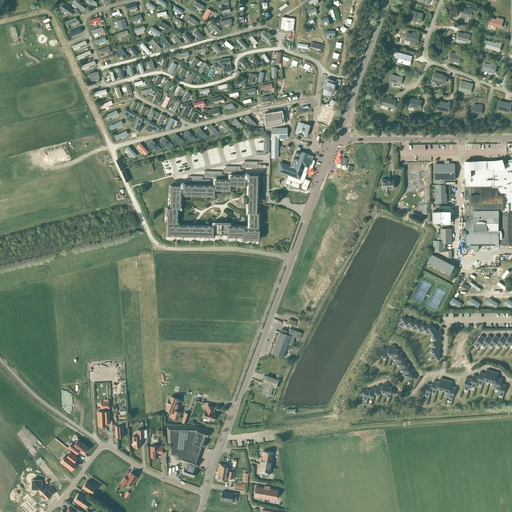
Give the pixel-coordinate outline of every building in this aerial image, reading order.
[(227,0),(223,0),(217,2),(218,8),(222,8),(221,5),(228,3),(227,0)] [(76,2),(73,5),(83,12),(85,9),(76,2)] [(153,11),(155,7),(147,2),(145,6),(153,11)] [(204,7),(195,2),(193,5),(202,10),(204,7)] [(63,5),(61,9),(70,14),(72,11),(63,5)] [(182,11),(175,6),(173,9),(180,14),(182,11)] [(467,19),(468,16),(470,17),(473,9),(470,8),(469,10),(465,9),(462,8),(459,17),(467,19)] [(211,11),(207,9),(202,18),(206,20),(211,11)] [(412,11),(411,14),(412,15),(412,17),(413,17),(412,20),(418,22),(419,18),(421,19),(423,14),(414,12),(412,11)] [(198,23),(188,16),(186,19),(196,26),(198,23)] [(100,17),(88,21),(89,25),(93,24),(94,26),(98,25),(97,23),(101,21),(100,17)] [(183,23),(174,17),(172,20),(181,26),(183,23)] [(496,19),(491,18),(489,24),(497,27),(498,24),(501,25),(503,19),(497,17),(496,19)] [(76,18),(65,22),(66,26),(77,21),(76,18)] [(293,32),(295,19),(282,18),(280,30),(293,32)] [(124,19),(116,21),(118,30),(127,28),(124,19)] [(170,28),(160,22),(158,25),(168,31),(170,28)] [(220,30),(213,23),(211,26),(217,33),(220,30)] [(161,33),(152,27),(149,31),(158,37),(161,33)] [(80,28),(69,32),(71,37),(81,33),(80,28)] [(196,30),(193,32),(200,40),(203,37),(196,30)] [(270,39),(263,32),(259,35),(267,42),(270,39)] [(417,43),(419,34),(413,32),(412,34),(407,33),(405,40),(417,43)] [(468,42),(470,35),(464,33),(463,34),(458,32),(456,39),(468,42)] [(192,41),(185,33),(183,35),(190,43),(192,41)] [(182,43),(175,35),(172,38),(179,46),(182,43)] [(257,43),(251,36),(249,39),(255,45),(257,43)] [(171,46),(163,37),(160,40),(168,49),(171,46)] [(247,47),(240,39),(236,42),(244,50),(247,47)] [(161,49),(153,40),(150,42),(157,52),(161,49)] [(485,40),(484,43),(487,44),(486,47),(494,50),(498,51),(499,47),(500,43),(496,42),(496,43),(488,41),(485,40)] [(85,41),(71,47),(73,51),(87,45),(85,41)] [(233,47),(226,41),(224,44),(231,50),(233,47)] [(149,51),(143,43),(140,46),(146,54),(149,51)] [(222,51),(214,44),(212,47),(219,54),(222,51)] [(110,51),(108,46),(98,51),(100,55),(110,51)] [(138,55),(132,46),(129,48),(135,57),(138,55)] [(128,57),(120,48),(117,51),(124,60),(128,57)] [(90,50),(76,56),(78,61),(91,55),(90,50)] [(397,59),(397,62),(409,65),(411,56),(396,52),(395,58),(397,59)] [(459,63),(461,56),(461,55),(452,53),(450,52),(449,55),(451,56),(450,61),(459,63)] [(264,54),(261,56),(267,63),(269,61),(264,54)] [(253,56),(250,58),(256,66),(259,63),(253,56)] [(198,60),(194,58),(189,67),(193,69),(198,60)] [(242,59),(239,61),(247,69),(249,67),(242,59)] [(94,61),(81,67),(82,71),(95,65),(94,61)] [(204,62),(198,72),(201,74),(207,64),(204,62)] [(176,65),(173,63),(167,72),(171,74),(176,65)] [(490,63),(489,64),(484,63),(482,70),(494,73),(496,65),(490,63)] [(186,70),(183,68),(177,77),(181,80),(186,70)] [(97,72),(87,74),(90,82),(99,79),(97,72)] [(434,72),(431,81),(439,83),(439,82),(440,82),(441,80),(443,81),(443,79),(445,79),(446,77),(442,76),(442,75),(434,72)] [(195,74),(192,73),(187,82),(190,84),(195,74)] [(257,75),(250,74),(247,84),(252,85),(253,78),(256,79),(257,75)] [(400,85),(402,78),(391,75),(389,81),(400,85)] [(158,76),(152,85),(156,87),(162,78),(158,76)] [(324,82),(322,87),(324,88),(323,93),(330,96),(332,91),(334,92),(336,84),(336,82),(327,78),(326,79),(325,83),(324,82)] [(171,83),(168,81),(163,90),(166,92),(171,83)] [(472,87),(472,84),(461,81),(458,91),(467,93),(469,86),(472,87)] [(181,88),(178,86),(172,95),(176,97),(181,88)] [(105,90),(93,92),(94,97),(99,96),(99,98),(103,97),(103,95),(106,94),(105,90)] [(190,94),(187,92),(181,101),(184,103),(190,94)] [(391,96),(387,95),(387,98),(383,97),(381,105),(382,105),(382,107),(386,109),(386,107),(393,109),(395,101),(390,99),(391,96)] [(170,98),(166,96),(161,106),(165,108),(170,98)] [(420,104),(421,100),(410,98),(408,107),(416,109),(418,103),(420,104)] [(110,101),(99,106),(101,110),(105,108),(106,110),(110,108),(109,106),(112,105),(110,101)] [(180,103),(176,101),(171,112),(174,113),(180,103)] [(437,101),(436,109),(448,112),(450,104),(437,101)] [(499,101),(497,109),(509,112),(511,104),(511,102),(510,102),(509,104),(499,101)] [(473,105),(471,112),(479,114),(480,108),(482,109),(483,105),(478,104),(478,105),(474,104),(473,105)] [(190,108),(186,106),(180,117),(184,118),(190,108)] [(116,110),(104,116),(106,120),(118,115),(116,110)] [(135,116),(124,110),(122,114),(133,120),(135,116)] [(155,112),(152,110),(147,119),(150,121),(155,112)] [(164,116),(161,114),(156,124),(159,126),(164,116)] [(256,125),(247,116),(244,119),(253,128),(256,125)] [(142,120),(138,118),(133,128),(137,131),(142,120)] [(174,120),(170,118),(165,128),(169,131),(174,120)] [(243,126),(235,119),(233,122),(240,129),(243,126)] [(121,121),(109,127),(111,131),(123,125),(121,121)] [(230,129),(223,122),(220,125),(228,132),(230,129)] [(159,129),(149,123),(146,127),(157,133),(159,129)] [(306,134),(308,126),(299,123),(296,133),(299,134),(299,132),(306,134)] [(218,133),(210,125),(208,128),(215,135),(218,133)] [(207,136),(199,128),(196,132),(204,140),(207,136)] [(278,138),(287,138),(287,128),(271,128),(271,138),(271,158),(278,158),(278,138)] [(126,131),(114,137),(116,141),(128,135),(126,131)] [(195,139),(187,131),(184,135),(192,143),(195,139)] [(183,142),(175,134),(172,138),(180,146),(183,142)] [(163,137),(160,141),(169,150),(172,146),(163,137)] [(160,149),(151,140),(148,144),(157,153),(160,149)] [(148,152),(139,144),(136,147),(139,150),(138,151),(141,154),(142,152),(145,155),(148,152)] [(289,147),(287,144),(283,147),(283,146),(279,150),(281,153),(289,147)] [(137,155),(128,146),(125,150),(128,153),(126,154),(129,157),(130,155),(133,158),(137,155)] [(306,172),(307,167),(309,167),(312,168),(314,161),(312,160),(312,159),(311,159),(312,156),(308,155),(308,154),(296,150),(290,166),(280,163),(277,170),(288,175),(287,179),(298,183),(299,183),(300,183),(301,183),(302,182),(303,182),(303,181),(304,180),(307,173),(306,172)] [(511,163),(502,164),(501,162),(497,162),(498,164),(494,164),(494,161),(464,161),(465,198),(470,198),(470,205),(466,205),(466,230),(462,230),(462,234),(465,234),(466,234),(466,247),(470,247),(470,249),(478,249),(478,245),(494,245),(494,247),(499,247),(499,245),(511,245),(511,163)] [(438,182),(445,182),(445,180),(455,180),(455,164),(449,164),(449,162),(444,162),(444,164),(435,164),(435,180),(438,180),(438,182)] [(181,185),(172,185),(172,191),(171,191),(171,195),(172,195),(172,200),(171,200),(171,203),(172,203),(172,208),(169,208),(168,213),(167,213),(167,218),(168,218),(168,223),(177,223),(177,208),(180,208),(181,194),(189,194),(189,196),(194,196),(194,194),(204,195),(204,196),(209,196),(209,195),(214,195),(215,189),(220,189),(220,190),(225,190),(225,189),(230,189),(230,184),(235,185),(235,186),(240,186),(240,185),(248,185),(248,197),(243,197),(243,202),(248,202),(248,213),(250,213),(249,228),(258,228),(258,222),(259,222),(259,218),(258,218),(258,212),(258,210),(257,210),(257,192),(258,192),(258,189),(257,189),(257,185),(258,185),(259,180),(257,180),(257,175),(249,174),(248,173),(247,173),(246,173),(245,174),(245,176),(230,176),(230,180),(215,180),(215,186),(184,185),(184,184),(184,183),(183,182),(182,182),(181,183),(181,184),(181,185)] [(387,180),(387,179),(381,179),(381,188),(386,188),(386,189),(393,189),(393,180),(387,180)] [(445,182),(438,182),(438,185),(437,185),(437,195),(436,195),(436,203),(446,203),(446,194),(445,194),(445,185),(445,182)] [(433,223),(451,222),(451,211),(433,211),(433,223)] [(214,226),(168,225),(168,234),(173,234),(173,236),(178,236),(178,234),(188,235),(188,236),(193,236),(193,235),(203,235),(203,236),(208,236),(208,235),(214,235),(214,233),(219,233),(219,234),(224,234),(224,233),(229,233),(229,236),(234,236),(234,237),(239,237),(239,236),(244,236),(244,239),(249,239),(249,240),(254,240),(254,239),(259,239),(259,230),(244,230),(244,227),(229,227),(229,224),(214,224),(214,226)] [(451,228),(440,229),(440,233),(436,234),(436,241),(433,241),(433,252),(445,252),(445,243),(451,243),(451,228)] [(454,266),(431,254),(427,263),(450,274),(454,266)] [(508,289),(498,283),(496,286),(506,292),(508,289)] [(462,304),(452,298),(449,304),(453,306),(454,304),(460,308),(462,304)] [(481,305),(471,298),(468,303),(471,306),(472,305),(478,309),(481,305)] [(499,305),(489,299),(486,304),(489,306),(490,305),(496,308),(499,305)] [(406,326),(413,321),(410,317),(406,319),(404,316),(400,319),(401,321),(399,323),(402,327),(405,325),(406,326)] [(413,321),(406,326),(408,329),(412,327),(412,328),(419,323),(416,319),(413,321)] [(419,323),(412,328),(415,331),(418,329),(419,330),(425,325),(423,321),(419,323)] [(429,323),(425,325),(419,330),(421,333),(425,331),(432,327),(429,323)] [(433,326),(432,327),(425,331),(428,335),(431,332),(432,334),(436,331),(433,326)] [(280,332),(272,354),(282,358),(287,344),(291,345),(295,336),(299,338),(301,333),(290,329),(287,335),(285,334),(287,330),(282,329),(280,333),(280,332)] [(434,340),(441,336),(440,335),(442,334),(439,330),(437,332),(436,331),(432,334),(433,335),(431,336),(434,340)] [(477,349),(481,344),(485,339),(480,335),(473,345),(474,344),(478,347),(477,349)] [(481,344),(486,347),(484,349),(485,349),(489,344),(488,344),(492,339),(488,335),(485,339),(481,344)] [(488,344),(489,344),(493,347),(492,349),(496,344),(500,338),(495,335),(492,339),(488,344)] [(496,344),(500,347),(499,349),(503,344),(503,343),(507,338),(503,335),(500,338),(496,344)] [(503,343),(503,344),(507,347),(506,348),(507,349),(510,344),(511,341),(511,336),(510,335),(507,338),(503,343)] [(434,347),(440,342),(441,341),(439,337),(441,336),(434,340),(431,343),(434,347)] [(434,353),(438,350),(440,349),(439,348),(440,347),(439,344),(441,343),(440,342),(434,347),(430,349),(433,353),(434,353)] [(389,349),(389,348),(385,347),(385,349),(383,349),(381,356),(386,358),(387,354),(389,349)] [(438,350),(434,353),(433,353),(430,356),(433,360),(435,359),(437,361),(441,358),(438,355),(440,354),(438,350)] [(410,369),(407,376),(406,380),(411,382),(412,379),(415,380),(416,375),(412,374),(414,370),(410,369)] [(483,380),(484,380),(489,382),(492,371),(487,370),(485,374),(483,380)] [(495,383),(497,377),(498,373),(492,371),(489,382),(494,383),(495,383)] [(482,386),(484,380),(483,380),(485,374),(480,372),(479,376),(476,383),(477,383),(482,384),(481,386),(482,386)] [(475,389),(476,384),(477,383),(476,383),(479,376),(473,375),(472,379),(470,385),(475,387),(475,389)] [(273,395),(276,387),(275,387),(277,380),(266,376),(263,383),(266,384),(262,392),(269,395),(270,394),(273,395)] [(468,391),(469,387),(470,385),(472,379),(466,377),(462,390),(463,390),(463,388),(468,390),(468,391)] [(498,390),(499,390),(501,383),(502,379),(497,377),(495,383),(494,383),(492,390),(493,390),(493,388),(498,390)] [(437,389),(443,391),(446,380),(440,378),(439,383),(437,389)] [(443,391),(448,392),(450,386),(451,382),(446,380),(443,391)] [(435,395),(437,389),(439,383),(433,381),(432,385),(430,392),(435,393),(435,395)] [(428,398),(430,392),(432,385),(427,383),(423,396),(423,394),(429,396),(428,398)] [(502,397),(506,385),(501,383),(499,390),(498,390),(497,396),(498,394),(503,396),(502,397)] [(388,386),(386,393),(385,395),(387,396),(388,397),(388,396),(390,397),(391,394),(394,395),(395,390),(391,389),(392,387),(388,386)] [(452,400),(456,388),(450,386),(448,392),(446,398),(447,397),(452,398),(452,400)] [(370,391),(366,389),(366,391),(362,390),(360,394),(363,395),(362,398),(364,399),(365,399),(367,400),(369,396),(370,391)] [(176,407),(179,400),(177,399),(176,398),(171,397),(170,400),(168,399),(166,404),(168,405),(166,410),(172,412),(170,416),(177,419),(180,413),(176,411),(178,408),(176,407)] [(106,401),(106,400),(101,400),(101,402),(100,402),(101,408),(109,408),(109,401),(106,401)] [(213,421),(215,414),(212,413),(214,407),(208,405),(206,411),(205,411),(202,417),(213,421)] [(97,411),(98,416),(98,426),(106,426),(106,423),(109,423),(109,411),(105,411),(97,411)] [(185,413),(181,422),(186,424),(189,414),(185,413)] [(118,420),(118,426),(116,426),(116,437),(124,436),(123,428),(127,427),(127,420),(118,420)] [(209,431),(207,430),(198,427),(197,427),(167,427),(169,455),(170,456),(171,454),(174,455),(174,457),(175,457),(180,459),(179,461),(186,464),(185,467),(184,467),(182,474),(193,477),(195,471),(196,467),(199,461),(198,460),(200,454),(201,450),(202,447),(203,447),(206,441),(205,441),(206,438),(207,438),(209,431)] [(143,438),(143,430),(137,430),(137,436),(132,436),(133,447),(141,446),(140,438),(143,438)] [(71,443),(68,447),(77,454),(79,451),(83,454),(88,448),(81,442),(82,441),(78,438),(74,442),(75,443),(74,444),(72,442),(71,443)] [(158,454),(164,453),(163,446),(157,447),(157,446),(150,446),(151,458),(158,457),(158,454)] [(270,452),(263,451),(261,457),(260,457),(258,472),(269,474),(272,459),(271,459),(272,453),(270,452)] [(77,458),(70,452),(67,456),(65,455),(60,462),(71,470),(76,464),(74,462),(77,458)] [(234,472),(229,471),(230,465),(218,463),(217,472),(218,472),(218,475),(217,474),(216,480),(225,482),(226,480),(227,480),(228,478),(233,479),(234,472)] [(137,477),(130,473),(126,479),(124,477),(120,483),(125,486),(128,483),(131,485),(137,477)] [(31,479),(31,483),(38,490),(39,490),(39,493),(45,500),(52,494),(45,487),(42,487),(42,480),(41,479),(31,479)] [(95,488),(86,481),(82,488),(91,494),(95,488)] [(269,487),(264,486),(263,488),(255,487),(253,496),(275,500),(276,491),(269,489),(269,487)] [(236,500),(237,494),(233,493),(232,494),(222,492),(220,500),(231,502),(232,499),(236,500)] [(85,509),(91,501),(78,493),(73,500),(85,509)] [(26,502),(21,506),(26,511),(32,511),(35,510),(32,506),(35,503),(28,495),(23,499),(26,502)]
